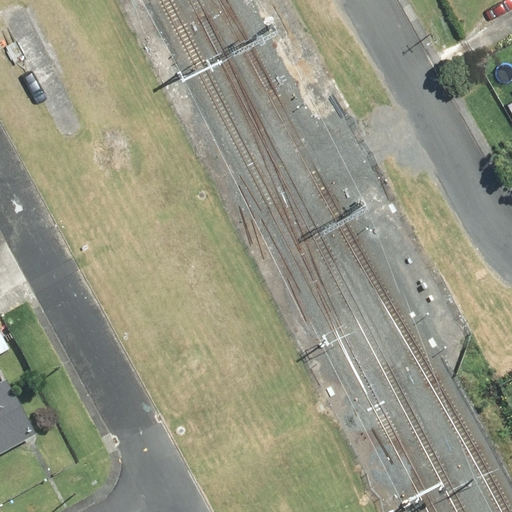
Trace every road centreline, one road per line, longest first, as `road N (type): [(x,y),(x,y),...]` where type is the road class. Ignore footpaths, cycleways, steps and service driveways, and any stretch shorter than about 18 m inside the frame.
road 1 (residential): [(171,491),(0,179)]
road 2 (residential): [(511,253),(491,229),(364,0)]
